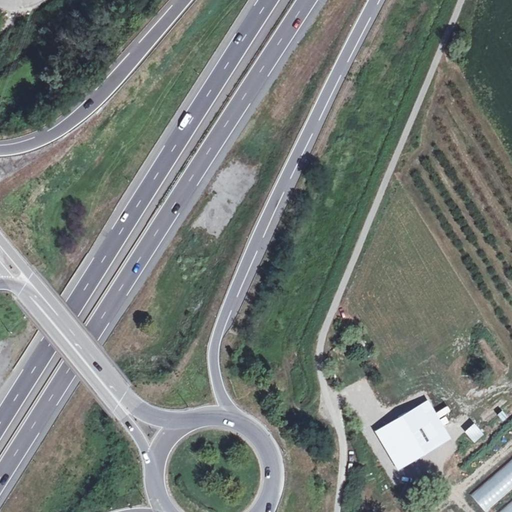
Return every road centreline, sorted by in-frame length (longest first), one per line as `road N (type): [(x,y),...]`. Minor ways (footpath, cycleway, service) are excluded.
road 1 (motorway): [(0,479),(307,0)]
road 2 (motorway): [(269,0),(0,424)]
road 3 (motorway): [(231,415),(214,371),(214,341),(375,0)]
road 4 (motorway): [(183,0),(69,122),(40,141),(0,150)]
road 5 (secondary): [(8,282),(123,413),(154,466)]
road 6 (secondary): [(185,420),(141,407),(33,281)]
road 7 (secondary): [(264,511),(277,474),(271,449),(255,427),(231,415)]
